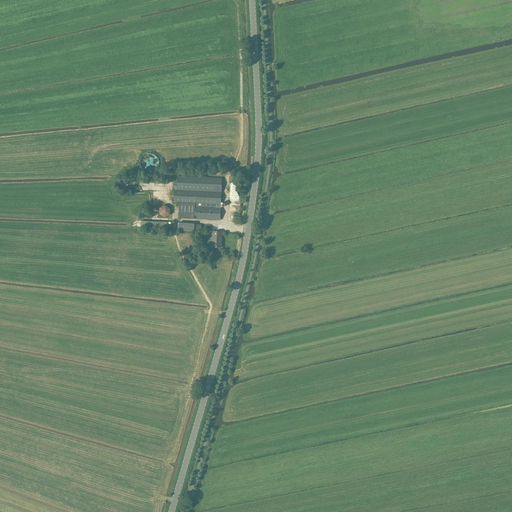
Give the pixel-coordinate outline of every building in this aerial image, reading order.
[(159,167),(156,154),(141,156),(143,172),(155,170),(155,167),(159,167)] [(196,204),(195,219),(221,221),(221,208),(222,178),(177,176),(177,186),(175,186),(174,203),(179,203),(196,204)] [(179,218),(195,219),(196,204),(179,203),(179,218)] [(166,218),(171,209),(163,204),(157,214),(166,218)] [(195,223),(178,223),(178,231),(194,232),(195,223)] [(209,241),(212,241),(212,247),(221,248),(222,232),(213,232),(213,237),(209,237),(209,241)]
